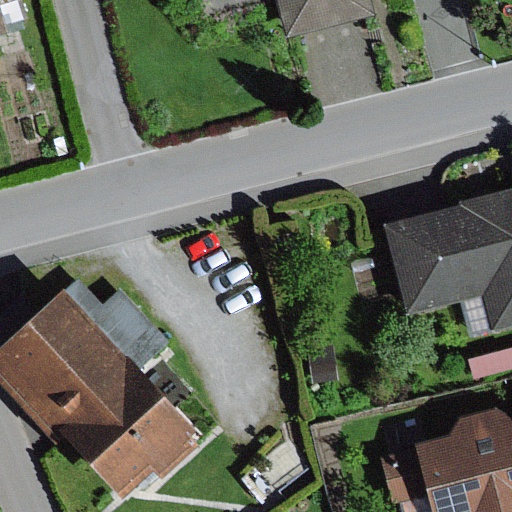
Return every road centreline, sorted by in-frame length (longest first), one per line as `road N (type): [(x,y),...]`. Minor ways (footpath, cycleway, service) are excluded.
road 1 (residential): [(132,202),(511,101)]
road 2 (residential): [(80,0),(132,202)]
road 3 (residential): [(0,236),(132,202)]
